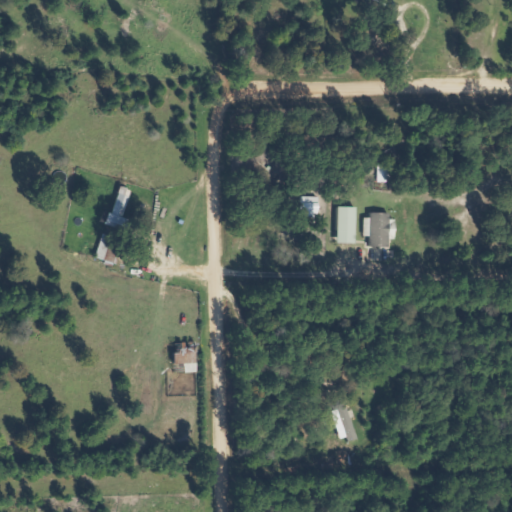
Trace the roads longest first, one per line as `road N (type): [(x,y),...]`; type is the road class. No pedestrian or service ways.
road 1 (residential): [(77,76),(220,96),(511,79)]
road 2 (residential): [(220,511),(220,96)]
